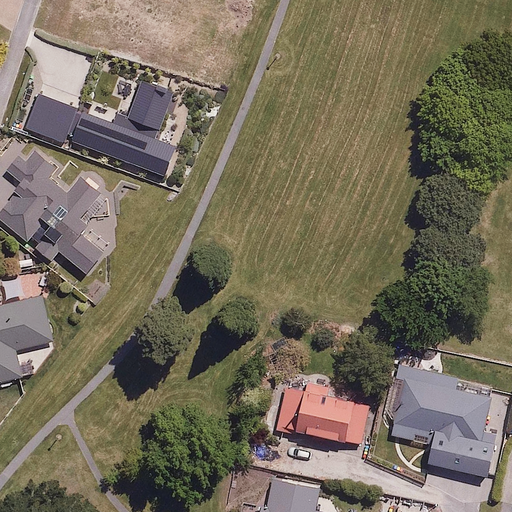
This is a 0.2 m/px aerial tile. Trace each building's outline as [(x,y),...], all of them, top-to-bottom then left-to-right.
[(52,95),(45,117),(81,128),(88,106),(52,95)] [(21,189),(0,212),(0,215),(52,263),(60,254),(81,273),(104,247),(84,228),(108,201),(81,176),(66,192),(49,176),(58,165),(30,139),(1,171),(21,189)] [(0,378),(23,373),(17,349),(51,341),(39,293),(0,303),(0,378)] [(405,364),(389,432),(427,441),(428,461),(461,469),(468,439),(481,442),(493,394),(458,386),(460,377),(405,364)] [(294,383),(283,380),(272,425),(361,447),(372,402),(328,392),(331,379),(297,370),(294,383)] [(320,484),(272,473),(262,511),(319,511),(314,511),(320,484)]
